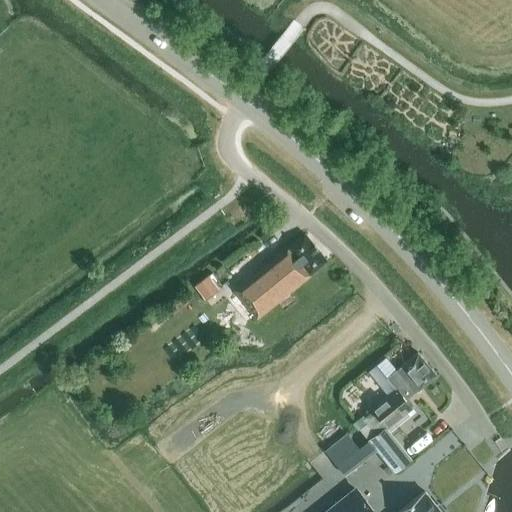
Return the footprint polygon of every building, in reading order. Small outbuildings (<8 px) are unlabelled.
[(326,260),(304,233),(235,290),(256,317),(326,260)] [(219,289),(208,274),(195,284),(205,299),(219,289)] [(386,426),(387,427),(412,407),(405,399),(436,374),(419,351),(394,370),(406,384),(398,390),(396,388),(371,408),(386,426)] [(412,459),(399,442),(387,427),(386,427),(386,426),(369,440),(395,472),(412,459)] [(374,511),(356,490),(329,511),(374,511)] [(440,511),(423,490),(396,511),(440,511)]
